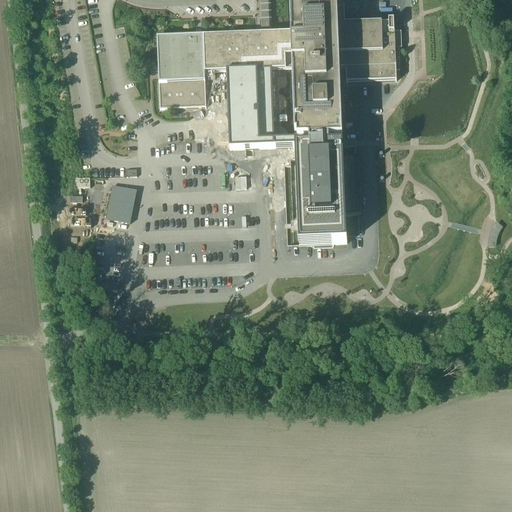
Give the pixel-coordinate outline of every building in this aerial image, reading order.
[(294,73),(296,143),(309,142),(328,142),(346,141),(344,82),(398,80),(396,26),(341,28),(339,0),(288,0),(290,31),(274,32),(268,32),(261,32),(206,34),(207,38),(208,76),(244,75),(280,74),(294,73)] [(272,0),(260,0),(261,16),(261,32),(268,32),(274,32),(272,0)] [(196,38),(158,39),(160,112),(209,111),(208,76),(207,38),(202,38),(196,38)] [(281,115),(280,74),(244,75),(246,116),(281,115)] [(309,148),(295,148),(299,248),(347,245),(346,216),(361,215),(358,157),(343,157),(343,146),(329,147),(328,142),(309,142),(309,148)] [(107,221),(130,226),(137,194),(114,189),(107,221)]
